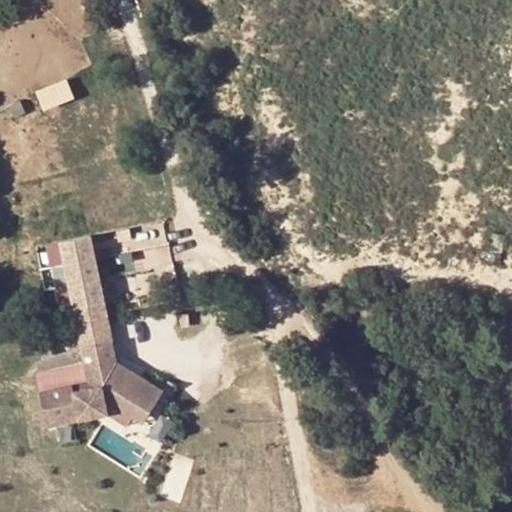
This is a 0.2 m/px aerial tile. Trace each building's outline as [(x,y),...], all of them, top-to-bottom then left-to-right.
[(73,78),(44,85),(48,104),(77,97),(73,78)] [(125,242),(126,243),(164,240),(163,224),(103,228),(104,243),(125,242)] [(90,232),(62,239),(78,319),(106,314),(90,232)] [(106,314),(78,319),(83,343),(112,337),(106,314)] [(117,359),(112,337),(83,343),(91,379),(42,390),(48,424),(107,414),(105,402),(124,397),(148,412),(163,388),(138,371),(131,376),(118,368),(117,359)] [(131,376),(138,371),(117,359),(118,368),(131,376)] [(105,402),(107,414),(125,424),(132,416),(143,421),(148,412),(124,397),(105,402)]
